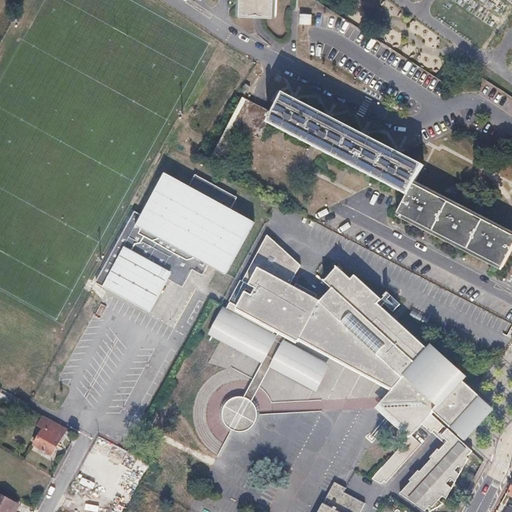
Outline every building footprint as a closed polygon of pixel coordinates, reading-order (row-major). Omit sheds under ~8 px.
[(239,0),(239,13),(263,14),(272,15),(272,3),(272,0),(239,0)] [(273,112),(267,122),(407,194),(413,183),(422,164),(397,151),(362,133),(327,116),(293,98),(283,93),(277,104),(273,111),(273,112)] [(273,112),(244,98),(232,122),(260,137),(267,122),(273,112)] [(141,217),(133,213),(96,282),(108,288),(150,313),(168,281),(182,288),(192,269),(203,275),(208,265),(226,274),(253,222),(230,210),(236,198),(194,176),(188,187),(164,175),(141,217)] [(407,194),(397,212),(502,266),(511,246),(511,234),(413,183),(407,194)] [(472,450),(435,417),(432,414),(434,412),(436,410),(433,408),(441,393),(455,401),(469,386),(461,379),(459,381),(402,328),(399,331),(393,325),(390,328),(385,323),(387,320),(362,295),(358,299),(339,282),(333,288),(324,298),(296,283),(295,287),(290,284),(301,266),(268,236),(242,281),(256,289),(252,296),(246,292),(239,307),(230,302),(215,329),(262,355),(280,323),(283,325),(284,325),(286,322),(292,325),(290,329),(292,330),(299,333),(297,337),(330,355),(332,352),(396,388),(405,393),(406,410),(421,409),(422,424),(428,430),(431,432),(434,429),(447,441),(400,494),(424,511),(429,506),(431,508),(442,495),(446,499),(468,458),(467,456),(472,450)] [(390,328),(393,325),(399,331),(402,328),(459,381),(461,379),(404,325),(367,290),(339,264),(324,280),(333,288),(339,282),(358,299),(362,295),(387,320),(385,323),(390,328)] [(332,367),(286,340),(288,336),(292,330),(290,329),(292,325),(286,322),(284,325),(283,325),(280,323),(262,355),(215,329),(212,335),(258,361),(261,363),(243,396),(244,397),(246,397),(249,399),(251,400),(252,401),(270,368),(316,394),(332,367)] [(299,333),(292,330),(288,336),(295,340),(297,337),(299,333)] [(455,401),(441,393),(433,408),(436,410),(434,412),(466,441),(494,409),(472,388),(469,386),(455,401)] [(0,413),(10,394),(0,388),(0,413)] [(396,388),(380,405),(412,434),(422,424),(421,409),(406,410),(405,393),(396,388)] [(223,405),(220,412),(220,417),(221,422),(224,426),(227,430),(232,432),(236,434),(241,434),(246,432),(250,430),(254,427),(256,422),(258,418),(258,413),(257,408),(252,401),(251,400),(249,399),(246,397),(244,397),(243,396),(234,396),(228,400),(223,405)] [(39,427),(43,429),(34,446),(51,456),(66,429),(44,417),(39,427)] [(420,444),(411,435),(372,479),(381,484),(384,480),(386,482),(420,444)] [(347,486),(336,481),(319,511),(360,511),(366,502),(345,491),(347,486)] [(12,511),(16,504),(0,495),(0,511),(12,511)]
